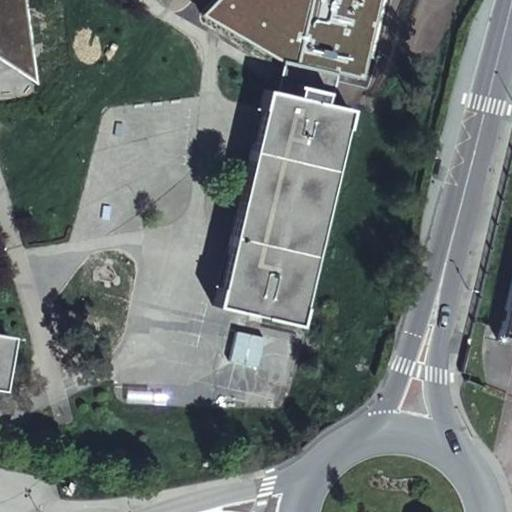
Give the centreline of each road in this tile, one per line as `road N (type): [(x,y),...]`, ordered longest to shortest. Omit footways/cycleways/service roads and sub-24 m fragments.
road 1 (secondary): [(438,301),(511,1)]
road 2 (secondary): [(455,459),(436,372),(438,301)]
road 3 (secondary): [(438,301),(363,439)]
road 4 (residential): [(320,470),(178,511)]
